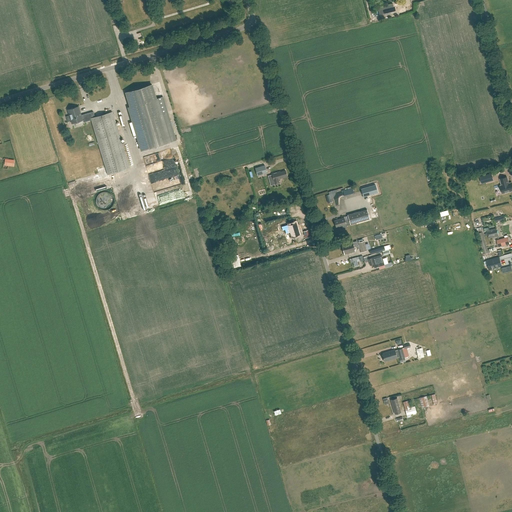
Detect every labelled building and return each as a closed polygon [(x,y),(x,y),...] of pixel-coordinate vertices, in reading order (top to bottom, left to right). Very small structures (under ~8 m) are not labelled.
[(382,7),(384,14),(396,11),(395,7),(393,7),(393,4),(382,7)] [(156,99),(151,84),(126,92),(130,107),(128,107),(141,151),(175,141),(162,97),(156,99)] [(109,175),(128,169),(111,112),(95,117),(93,112),(81,115),(80,112),(78,113),(77,111),(78,111),(77,107),(68,110),(69,116),(66,117),(68,122),(71,121),(72,124),(78,122),(78,120),(82,119),(83,122),(92,120),(109,175)] [(255,168),(257,176),(267,173),(265,165),(255,168)] [(177,169),(150,174),(151,184),(160,182),(161,189),(188,184),(186,177),(179,179),(177,169)] [(286,170),(281,172),(281,171),(272,174),(274,181),(276,185),(280,183),(279,179),(288,177),(286,170)] [(508,182),(507,177),(500,179),(502,185),(500,186),(502,193),(511,190),(511,182),(511,183),(508,184),(508,183),(508,182)] [(364,197),(365,196),(378,192),(376,184),(361,188),(364,197)] [(346,201),(348,207),(363,204),(361,198),(346,201)] [(366,209),(347,215),(348,219),(345,220),(344,218),(334,221),(336,228),(342,226),(343,229),(347,228),(347,226),(369,219),(366,209)] [(296,222),(279,227),(280,231),(283,230),(284,234),(290,233),(291,237),(299,235),(296,222)] [(487,231),(489,239),(498,236),(497,229),(487,231)] [(483,254),(485,254),(488,253),(482,230),(477,231),(483,254)] [(499,247),(510,244),(508,237),(497,240),(499,247)] [(364,241),(358,242),(360,252),(367,251),(364,241)] [(355,251),(354,247),(359,246),(357,242),(353,243),(353,244),(342,247),(344,253),(345,254),(355,251)] [(372,259),(369,259),(371,265),(374,265),(375,268),(378,267),(385,265),(382,256),(372,258),(372,259)] [(499,257),(487,260),(489,269),(492,268),(492,269),(494,269),(494,267),(496,267),(496,268),(498,267),(498,266),(501,265),(499,257)] [(402,346),(403,348),(395,350),(383,353),(383,355),(385,361),(400,357),(401,359),(408,357),(406,348),(410,347),(409,344),(402,346)] [(419,398),(422,408),(430,405),(427,396),(419,398)] [(395,414),(401,412),(396,398),(391,400),(395,414)] [(404,402),(407,415),(417,412),(415,406),(411,407),(409,401),(404,402)]
